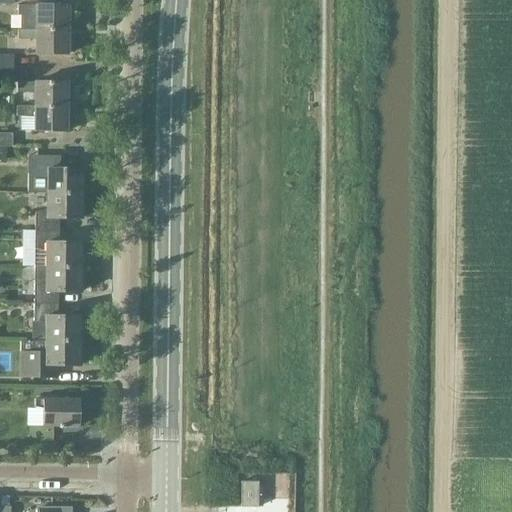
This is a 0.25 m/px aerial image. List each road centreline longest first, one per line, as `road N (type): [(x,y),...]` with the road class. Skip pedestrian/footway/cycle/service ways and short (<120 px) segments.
road 1 (secondary): [(164,476),(175,0)]
road 2 (residential): [(131,0),(126,475)]
road 3 (residential): [(126,475),(0,472)]
